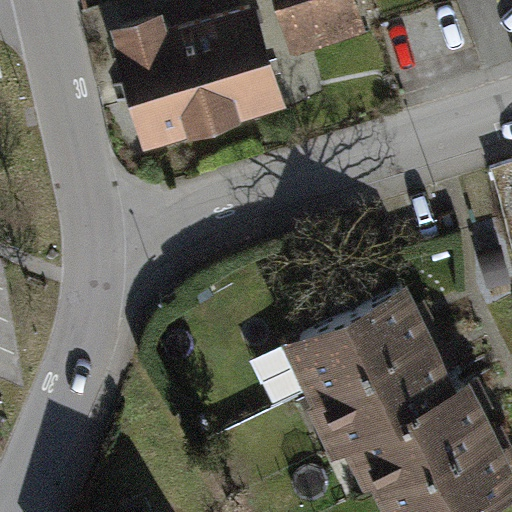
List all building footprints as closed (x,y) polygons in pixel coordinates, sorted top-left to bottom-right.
[(248,0),(195,0),(119,23),(150,126),(275,88),(248,0)] [(352,0),(289,0),(296,20),(353,2),(352,0)] [(401,284),(300,332),(313,358),(308,361),(320,386),(425,335),(401,284)] [(425,335),(320,386),(346,438),(359,431),(451,386),(425,335)] [(464,380),(451,386),(359,431),(384,481),(489,430),(464,380)] [(511,480),(489,430),(384,481),(398,511),(448,511),(511,481),(511,480)]
